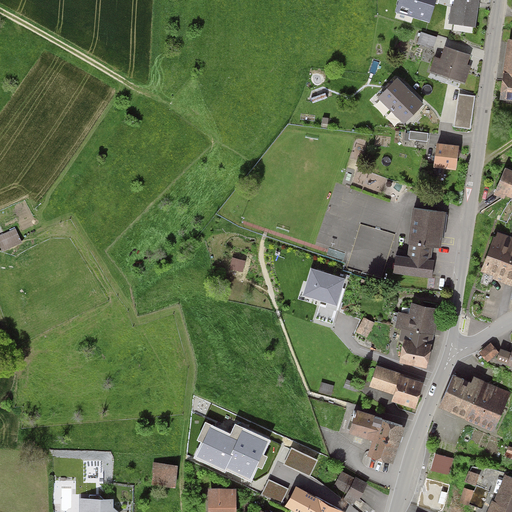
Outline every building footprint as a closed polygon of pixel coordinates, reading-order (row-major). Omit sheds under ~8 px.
[(429,21),(435,0),(399,0),(396,11),(429,21)] [(480,0),(455,0),(451,24),(476,28),(480,0)] [(437,36),(421,31),(417,43),(433,48),(437,36)] [(511,38),(508,38),(498,101),(511,103),(511,38)] [(437,56),(431,72),(462,84),(472,57),(450,48),(445,60),(437,56)] [(422,104),(398,79),(380,97),(405,122),(422,104)] [(429,133),(407,130),(405,140),(427,143),(429,133)] [(459,147),(437,143),(434,167),(455,171),(459,147)] [(511,170),(506,168),(495,196),(504,200),(506,196),(511,198),(511,170)] [(397,255),(394,273),(432,278),(435,261),(431,260),(433,249),(441,250),(446,213),(414,208),(407,256),(397,255)] [(395,234),(361,223),(348,263),(346,269),(381,280),(395,234)] [(16,230),(0,236),(0,244),(3,250),(21,242),(16,230)] [(511,237),(497,231),(482,272),(494,277),(493,280),(511,287),(511,237)] [(245,261),(232,258),(230,271),(243,273),(245,261)] [(336,304),(343,280),(313,271),(305,295),(336,304)] [(411,314),(399,312),(395,328),(401,328),(435,335),(439,309),(413,304),(411,314)] [(356,332),(368,338),(375,323),(364,317),(356,332)] [(435,335),(401,328),(399,342),(404,343),(399,365),(428,370),(435,335)] [(490,342),(478,353),(487,362),(499,352),(490,342)] [(511,351),(511,352),(500,349),(496,361),(507,365),(507,367),(511,368),(511,351)] [(376,366),(370,387),(394,395),(392,402),(415,410),(425,382),(376,366)] [(471,383),(453,376),(439,409),(495,432),(511,392),(474,376),(471,383)] [(359,383),(346,379),(343,388),(355,392),(359,383)] [(334,386),(322,383),(319,391),(331,395),(334,386)] [(372,442),(367,457),(393,465),(406,427),(357,410),(349,434),(372,442)] [(239,442),(211,429),(198,455),(225,467),(226,465),(250,476),(266,442),(244,432),(239,442)] [(292,449),(285,463),(310,475),(317,461),(292,449)] [(453,458),(435,454),(431,472),(450,476),(453,458)] [(181,462),(154,461),(153,487),(180,488),(181,462)] [(342,469),(334,483),(347,490),(342,499),(355,506),(368,481),(356,474),(355,476),(342,469)] [(480,475),(469,471),(465,482),(475,486),(480,475)] [(511,511),(511,477),(505,474),(494,502),(491,501),(486,511),(511,511)] [(288,489),(269,480),(261,494),(281,504),(288,489)] [(237,511),(236,484),(208,485),(208,511),(237,511)] [(474,490),(463,488),(460,500),(471,503),(474,490)] [(340,511),(341,511),(297,489),(289,506),(299,511),(340,511)] [(112,495),(79,496),(79,511),(120,511),(113,503),(112,495)]
